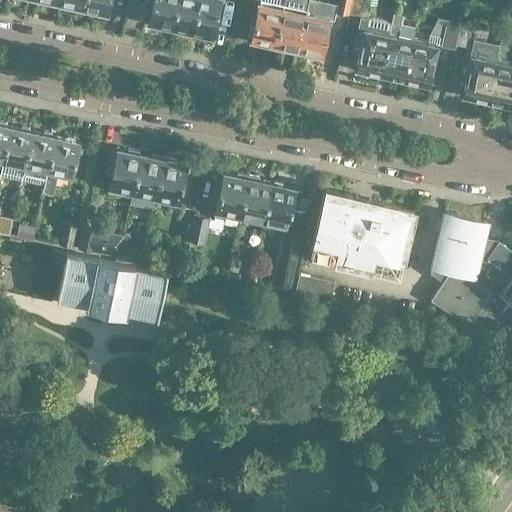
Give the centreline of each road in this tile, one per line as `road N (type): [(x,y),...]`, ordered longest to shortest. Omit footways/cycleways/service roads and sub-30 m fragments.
road 1 (residential): [(511,165),(461,131),(0,31)]
road 2 (residential): [(0,77),(465,177),(511,171)]
